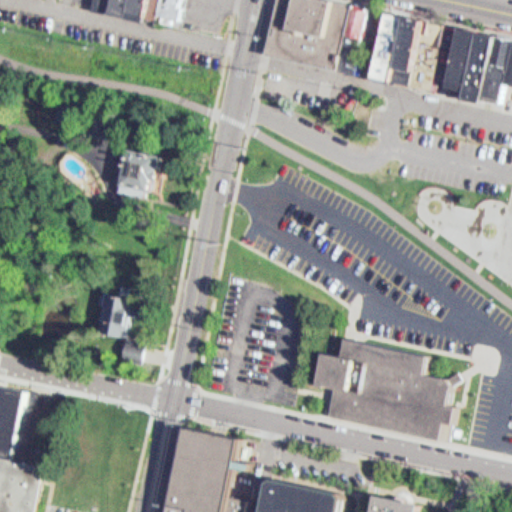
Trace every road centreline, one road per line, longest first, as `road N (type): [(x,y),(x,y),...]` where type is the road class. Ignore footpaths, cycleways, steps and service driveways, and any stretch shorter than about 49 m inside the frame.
road 1 (tertiary): [(145,511),(256,0)]
road 2 (residential): [(170,400),(511,472)]
road 3 (residential): [(170,400),(0,362)]
